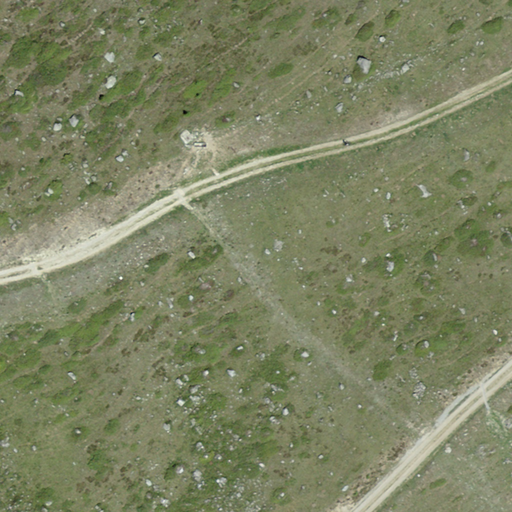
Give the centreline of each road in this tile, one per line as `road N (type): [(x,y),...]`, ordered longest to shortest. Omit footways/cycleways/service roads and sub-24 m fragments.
road 1 (track): [(0,276),(80,252),(238,172),(376,136),(511,75)]
road 2 (track): [(362,511),(511,368)]
